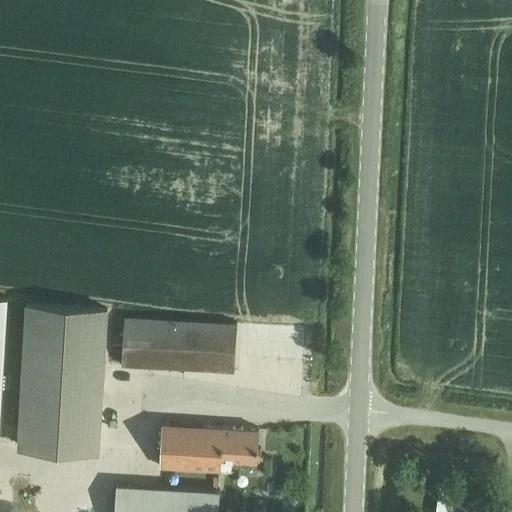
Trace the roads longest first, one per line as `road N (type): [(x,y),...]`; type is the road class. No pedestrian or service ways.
road 1 (tertiary): [(361,411),(376,0)]
road 2 (unclassified): [(511,431),(361,411)]
